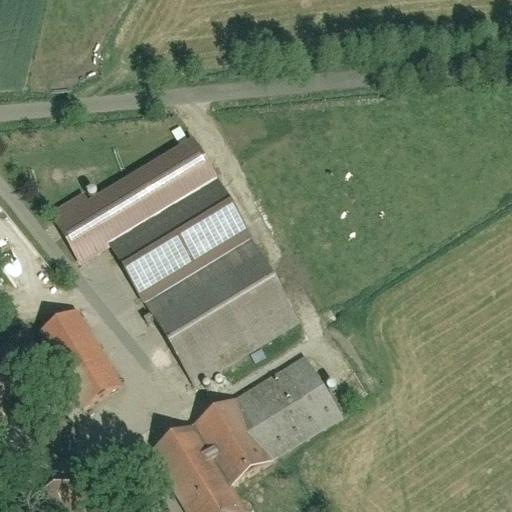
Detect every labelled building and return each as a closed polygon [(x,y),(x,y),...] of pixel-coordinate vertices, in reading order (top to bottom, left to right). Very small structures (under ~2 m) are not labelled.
[(251,241),(141,299),(191,393),(301,335),(251,241)] [(86,314),(42,339),(87,418),(132,392),(86,314)] [(307,364),(204,431),(241,489),(344,422),(307,364)] [(250,511),(193,428),(147,460),(182,511),(250,511)] [(93,511),(84,484),(37,500),(41,511),(93,511)]
